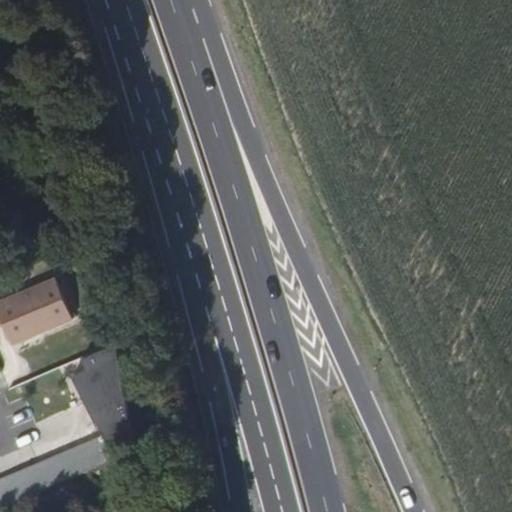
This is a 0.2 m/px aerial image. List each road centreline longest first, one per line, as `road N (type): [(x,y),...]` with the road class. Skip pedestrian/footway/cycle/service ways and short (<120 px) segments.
road 1 (trunk): [(414,511),(190,0)]
road 2 (trunk): [(329,511),(169,0)]
road 3 (trunk): [(134,19),(282,511)]
road 4 (trunk): [(134,19),(241,511)]
